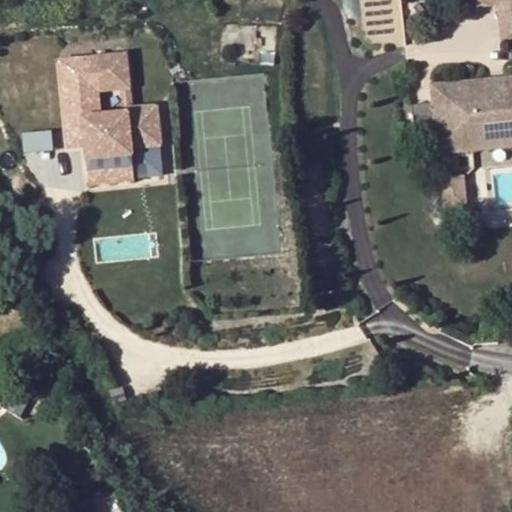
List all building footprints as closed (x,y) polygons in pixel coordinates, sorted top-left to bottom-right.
[(511,4),(499,6),(503,50),(511,49),(511,4)] [(120,61),(63,67),(66,94),(58,95),(62,142),(78,140),(79,151),(82,178),(105,176),(104,163),(125,161),(124,154),(154,151),(150,113),(121,116),(121,119),(93,121),(91,97),(123,94),(120,61)] [(63,67),(55,67),(58,95),(66,94),(63,67)] [(433,106),(411,108),(413,129),(435,126),(436,140),(453,138),(453,147),(476,145),(475,139),(511,136),(511,85),(468,90),(467,83),(431,87),(433,106)] [(511,151),(511,136),(475,139),(476,145),(453,147),(453,138),(436,140),(438,158),(511,151)] [(62,142),(63,152),(79,151),(78,140),(62,142)] [(105,176),(82,178),(83,190),(128,186),(125,161),(104,163),(105,176)] [(444,212),(467,210),(464,180),(441,183),(444,212)]
